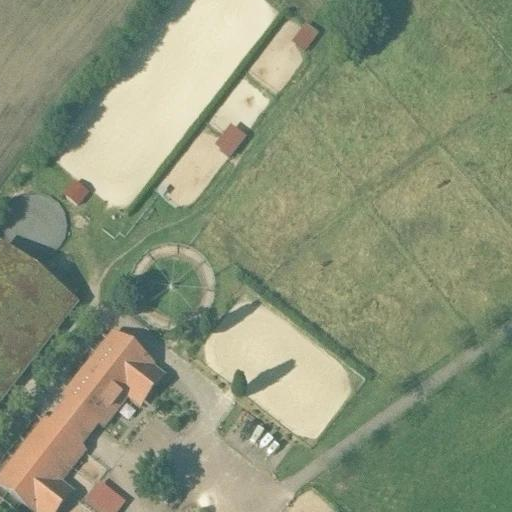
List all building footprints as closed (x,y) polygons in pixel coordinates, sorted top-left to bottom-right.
[(311,23),(297,44),(311,54),(326,34),(311,23)] [(236,125),(221,147),(238,159),(253,137),(236,125)] [(80,181),(70,195),(83,205),(94,192),(80,181)] [(0,388),(71,297),(2,242),(0,245),(0,388)] [(112,334),(62,398),(66,401),(99,427),(103,430),(127,400),(140,410),(167,377),(112,334)] [(66,401),(48,423),(81,449),(99,427),(66,401)] [(43,420),(0,475),(0,490),(28,511),(60,511),(74,494),(61,484),(86,453),(81,449),(48,423),(43,420)] [(99,484),(83,505),(92,511),(118,511),(125,504),(99,484)]
